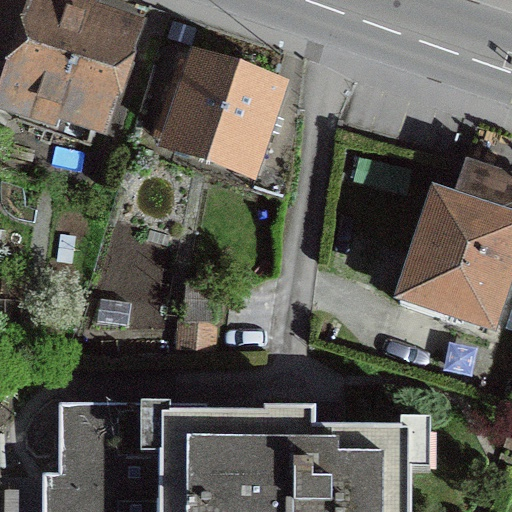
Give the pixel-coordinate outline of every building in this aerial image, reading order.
[(21,0),(0,0),(0,103),(19,110),(24,96),(98,121),(127,35),(70,16),(21,0)] [(184,62),(158,139),(176,145),(202,68),(184,62)] [(238,78),(203,66),(202,68),(176,145),(176,146),(244,170),(256,136),(267,140),(283,94),(238,78)] [(437,199),(402,306),(444,320),(447,314),(490,328),(511,263),(511,176),(466,161),(451,204),(437,199)] [(409,511),(410,432),(314,431),(314,413),(265,413),(265,418),(205,418),(205,412),(60,411),(59,511),(409,511)]
